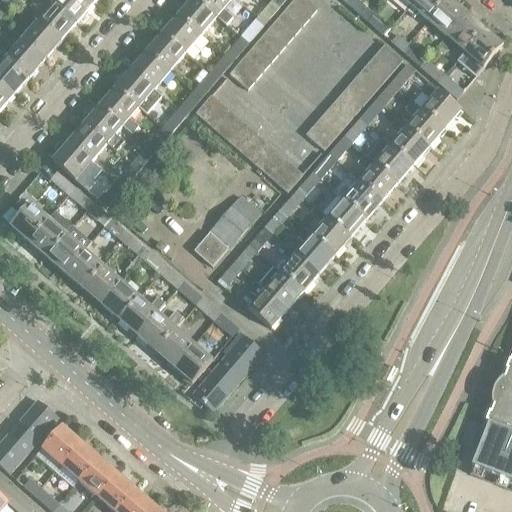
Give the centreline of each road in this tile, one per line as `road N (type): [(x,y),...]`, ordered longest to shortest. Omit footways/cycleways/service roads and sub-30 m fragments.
road 1 (residential): [(200,474),(488,149),(511,80)]
road 2 (secondary): [(364,489),(511,200)]
road 3 (residential): [(0,166),(146,0)]
road 4 (tertiary): [(200,474),(42,348)]
